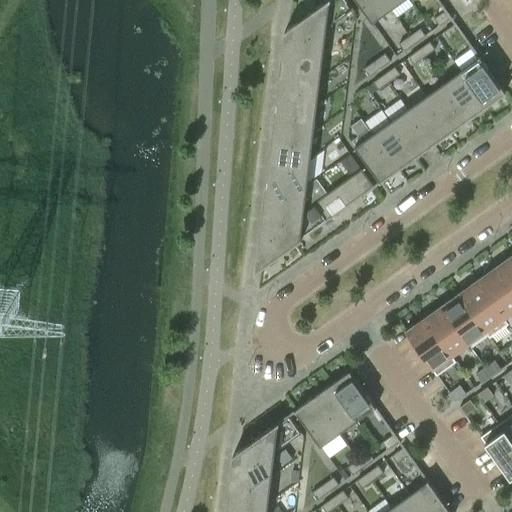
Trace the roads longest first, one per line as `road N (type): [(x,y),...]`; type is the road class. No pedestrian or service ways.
road 1 (residential): [(511,141),(280,304),(273,338),(289,357),(354,318)]
road 2 (residential): [(354,318),(494,511)]
road 3 (residential): [(354,318),(511,204)]
